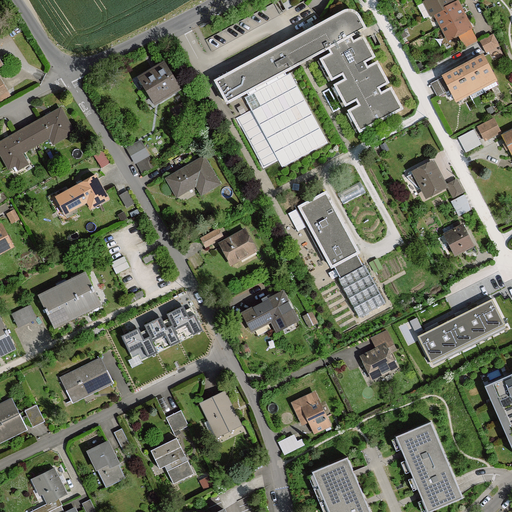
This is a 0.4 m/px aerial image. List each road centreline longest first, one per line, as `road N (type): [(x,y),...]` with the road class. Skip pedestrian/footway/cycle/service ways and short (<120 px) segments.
road 1 (residential): [(0,466),(230,351)]
road 2 (residential): [(189,278),(69,74)]
road 3 (residential): [(0,372),(189,278)]
road 4 (residential): [(286,511),(267,433),(230,351)]
road 5 (tertiary): [(220,0),(69,74)]
